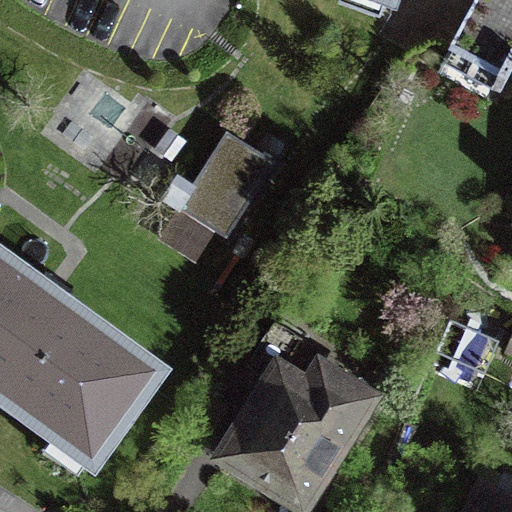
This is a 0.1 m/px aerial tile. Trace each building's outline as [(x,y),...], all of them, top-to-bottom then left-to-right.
[(511,0),(477,0),(453,46),(500,72),(491,88),(499,93),(511,67),(511,0)] [(226,133),(178,209),(226,240),(275,164),(226,133)] [(0,394),(54,433),(55,432),(95,460),(158,373),(90,324),(87,328),(57,306),(61,301),(41,287),(37,292),(8,271),(10,267),(0,259),(0,394)] [(246,366),(271,382),(224,456),(302,505),(368,400),(293,353),(302,339),(274,321),(246,366)] [(511,511),(511,499),(489,489),(478,511),(511,511)]
